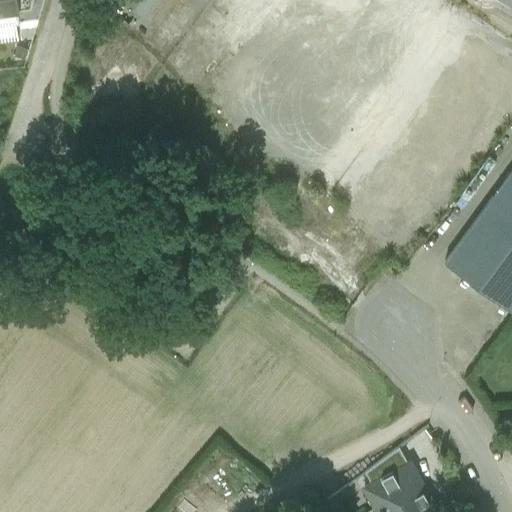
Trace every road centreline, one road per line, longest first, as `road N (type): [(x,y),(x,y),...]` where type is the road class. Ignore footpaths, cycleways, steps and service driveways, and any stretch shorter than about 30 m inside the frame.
road 1 (track): [(92,0),(73,29),(54,94),(74,165),(19,239)]
road 2 (residential): [(506,511),(485,463),(402,336)]
